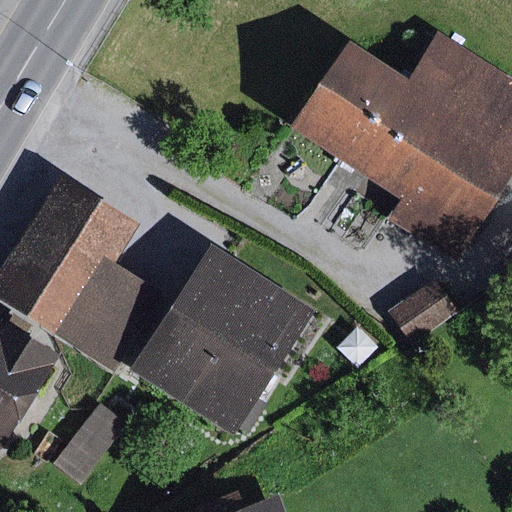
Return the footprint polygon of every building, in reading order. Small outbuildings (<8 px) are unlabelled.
[(346,33),(285,127),(394,198),(384,214),(449,256),(511,159),(511,108),(507,105),(511,96),(511,74),(436,25),(406,72),(346,33)] [(137,222),(69,181),(0,293),(0,296),(122,363),(165,290),(110,264),(137,222)] [(314,307),(223,252),(152,370),(243,425),(314,307)] [(441,278),(400,308),(422,337),(463,306),(441,278)] [(51,363),(0,330),(0,436),(3,439),(51,363)] [(135,420),(112,401),(64,461),(86,480),(135,420)] [(282,511),(277,498),(243,511),(282,511)]
